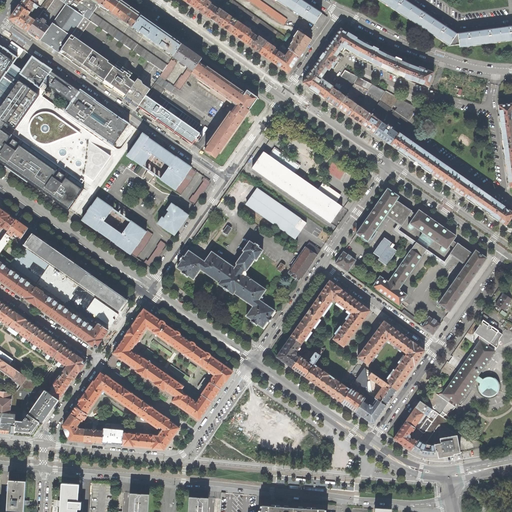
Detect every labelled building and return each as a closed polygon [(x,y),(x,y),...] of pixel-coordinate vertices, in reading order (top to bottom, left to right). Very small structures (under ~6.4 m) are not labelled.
[(24,28),(28,31),(36,21),(28,16),(34,7),(37,8),(39,6),(36,4),(29,0),(23,0),(22,2),(17,9),(16,8),(12,14),(13,15),(11,19),(14,21),(14,22),(19,26),(23,29),(24,28)] [(46,11),(53,0),(46,0),(41,8),(46,11)] [(118,0),(82,0),(82,1),(79,3),(75,0),(60,0),(66,4),(85,17),(88,19),(93,13),(98,5),(99,5),(101,4),(113,12),(120,1),(118,0)] [(183,0),(189,3),(195,8),(201,0),(183,0)] [(201,13),(207,17),(214,7),(211,4),(211,3),(206,0),(201,0),(195,8),(201,13)] [(237,3),(231,0),(219,0),(233,9),(237,3)] [(259,0),(247,0),(284,25),(287,19),(259,0)] [(277,0),(277,1),(287,7),(287,5),(299,13),(299,14),(308,21),(309,19),(315,23),(322,13),(312,7),(301,0),(277,0)] [(381,0),(392,6),(391,8),(400,14),(401,13),(413,20),(412,22),(422,28),(422,26),(435,34),(434,36),(443,42),(444,40),(450,44),(459,45),(459,46),(464,45),(464,47),(476,46),(476,43),(485,42),(485,44),(497,43),(496,41),(505,40),(506,42),(511,41),(511,40),(511,27),(508,28),(488,30),(467,33),(457,34),(444,26),(422,12),(403,0),(381,0)] [(130,8),(120,1),(113,12),(112,12),(120,18),(119,20),(122,22),(123,20),(128,24),(129,25),(129,24),(133,27),(141,16),(130,8)] [(250,13),(237,3),(233,9),(246,19),(250,13)] [(49,46),(59,53),(85,17),(66,4),(50,27),(41,40),(49,46)] [(214,21),(220,26),(228,15),(219,9),(218,10),(214,7),(207,17),(214,21)] [(91,21),(101,28),(106,22),(93,13),(88,19),(91,21)] [(263,22),(250,13),(246,19),(259,28),(263,22)] [(327,17),(322,13),(315,23),(310,31),(315,35),(327,17)] [(227,31),(234,35),(241,25),(228,15),(220,26),(227,31)] [(37,37),(41,40),(50,27),(45,24),(47,20),(39,16),(36,21),(28,31),(34,35),(35,36),(35,37),(36,38),(37,37)] [(150,22),(141,16),(133,27),(174,56),(182,44),(174,39),(150,23),(150,22)] [(117,93),(124,98),(138,78),(141,74),(120,59),(117,63),(80,37),(91,21),(88,19),(85,17),(59,53),(61,53),(62,53),(63,53),(65,51),(68,54),(66,56),(72,61),(71,61),(81,68),(81,67),(84,69),(88,72),(87,72),(96,79),(97,78),(113,89),(112,90),(117,93)] [(101,28),(122,43),(126,36),(106,22),(101,28)] [(275,31),(263,22),(259,28),(271,36),(275,31)] [(240,40),(247,45),(254,35),(250,32),(251,31),(241,25),(234,35),(240,40)] [(341,29),(330,44),(340,51),(343,47),(357,56),(364,43),(357,38),(353,36),(349,33),(341,29)] [(284,37),(275,31),(271,36),(280,43),(284,37)] [(288,49),(290,51),(299,57),(305,49),(312,40),(299,31),(293,41),(294,42),(288,49)] [(253,49),(259,53),(267,43),(259,37),(258,37),(254,35),(247,45),(253,49)] [(122,43),(163,72),(167,65),(126,36),(122,43)] [(28,181),(69,210),(84,189),(80,186),(68,177),(63,184),(60,182),(65,175),(60,172),(55,179),(53,177),(58,170),(23,145),(21,144),(15,151),(13,149),(18,142),(13,139),(9,146),(6,144),(13,135),(6,130),(9,125),(15,129),(39,95),(28,87),(32,82),(36,84),(35,84),(40,88),(43,84),(43,83),(43,82),(68,100),(71,102),(71,103),(65,112),(80,123),(80,122),(108,142),(114,146),(121,136),(129,123),(124,119),(123,120),(97,101),(96,100),(81,89),(80,91),(52,71),(53,69),(44,63),(44,64),(33,56),(30,60),(28,59),(22,55),(23,54),(6,43),(3,47),(0,44),(0,161),(5,165),(5,166),(27,181),(28,181)] [(265,57),(271,62),(279,52),(275,49),(275,48),(267,43),(259,53),(265,57)] [(373,47),(364,43),(357,56),(381,68),(387,54),(379,50),(378,49),(376,48),(373,47)] [(202,59),(182,44),(174,56),(173,57),(188,67),(194,71),(199,63),(202,59)] [(322,56),(313,68),(324,75),(327,70),(329,71),(331,68),(332,68),(337,62),(336,61),(338,58),(337,57),(340,51),(330,44),(322,56)] [(31,54),(25,50),(23,54),(22,55),(28,59),(31,54)] [(279,67),(288,73),(299,57),(290,51),(285,56),(279,52),(271,62),(279,67)] [(396,58),(387,54),(381,68),(405,78),(410,64),(402,60),(401,60),(398,59),(396,58)] [(163,72),(160,76),(166,80),(173,69),(173,68),(177,63),(171,59),(167,65),(163,72)] [(205,150),(216,158),(219,153),(221,154),(251,111),(249,110),(258,98),(252,93),(247,90),(245,93),(207,67),(206,68),(200,64),(199,63),(194,71),(192,74),(199,79),(198,80),(210,89),(209,92),(229,106),(227,109),(230,111),(207,145),(208,146),(205,150)] [(419,67),(410,64),(405,78),(429,87),(434,73),(425,70),(425,69),(422,68),(419,67)] [(180,90),(192,74),(194,71),(188,67),(183,75),(182,75),(174,86),(175,87),(180,90)] [(314,91),(325,99),(333,88),(333,87),(321,79),(324,75),(313,68),(302,83),(314,91)] [(341,76),(354,83),(358,77),(345,71),(341,76)] [(155,82),(165,89),(169,83),(166,80),(160,76),(155,82)] [(364,96),(368,91),(372,85),(358,77),(354,83),(350,89),(364,96)] [(137,108),(139,106),(146,95),(150,89),(143,84),(142,81),(138,78),(124,98),(130,102),(137,108)] [(171,92),(175,87),(174,86),(170,83),(166,89),(171,92)] [(368,91),(380,99),(385,92),(372,85),(368,91)] [(331,104),(337,108),(345,97),(333,88),(325,99),(331,104)] [(388,115),(392,109),(399,99),(385,92),(380,99),(379,100),(380,101),(376,106),(388,115)] [(153,116),(192,144),(200,133),(146,95),(139,106),(153,116)] [(343,112),(350,117),(357,106),(345,97),(337,108),(343,112)] [(389,116),(404,126),(417,108),(399,99),(392,109),(393,110),(389,116)] [(511,103),(498,106),(502,135),(511,133),(511,103)] [(355,121),(362,125),(369,114),(357,106),(350,117),(355,121)] [(51,144),(79,134),(53,114),(50,112),(44,112),(39,113),(36,116),(32,120),(30,125),(31,131),(33,136),(36,140),(40,144),(45,145),(51,144)] [(368,129),(374,134),(382,123),(369,114),(362,125),(368,129)] [(382,139),(391,145),(398,135),(391,129),(392,128),(388,125),(387,127),(382,123),(374,134),(382,139)] [(176,190),(191,168),(192,167),(177,156),(176,157),(150,138),(143,133),(127,155),(133,160),(133,159),(140,164),(143,166),(148,170),(155,175),(161,179),(167,184),(176,190)] [(400,152),(414,162),(423,150),(399,133),(398,135),(391,145),(400,152)] [(511,133),(502,135),(505,159),(511,158),(511,133)] [(425,170),(438,179),(446,166),(423,150),(414,162),(425,170)] [(252,168),(331,223),(337,214),(342,206),(329,197),(328,199),(323,196),(324,194),(284,166),(283,168),(278,164),(279,163),(264,152),(258,160),(252,168)] [(448,186),(458,193),(467,181),(446,166),(438,179),(448,186)] [(197,172),(191,168),(176,190),(175,191),(181,195),(185,189),(193,178),(197,172)] [(152,180),(155,175),(148,170),(144,175),(152,180)] [(189,200),(195,204),(199,198),(200,199),(211,184),(210,181),(204,177),(202,180),(204,181),(194,195),(193,194),(189,200)] [(470,201),(482,210),(490,197),(467,181),(458,193),(470,201)] [(258,188),(247,204),(296,239),(308,223),(258,188)] [(386,215),(396,201),(399,196),(388,188),(356,233),(367,241),(386,215)] [(131,253),(147,231),(137,224),(132,221),(131,221),(126,217),(118,212),(113,208),(107,203),(98,197),(82,220),(131,254),(131,253)] [(494,218),(506,226),(511,217),(511,212),(490,197),(482,210),(494,218)] [(415,214),(396,201),(386,215),(398,223),(401,226),(408,216),(412,219),(415,214)] [(169,231),(175,235),(182,224),(189,215),(183,211),(183,210),(177,206),(172,203),(167,209),(169,211),(164,218),(162,217),(158,223),(163,226),(163,227),(169,231)] [(118,212),(126,217),(129,212),(122,207),(118,212)] [(0,229),(1,227),(3,228),(4,227),(9,230),(16,220),(10,216),(10,215),(8,214),(0,208),(0,229)] [(419,210),(415,214),(412,219),(409,223),(414,226),(423,233),(433,240),(442,246),(446,249),(447,249),(450,245),(453,240),(456,236),(438,223),(419,210)] [(16,219),(16,220),(9,230),(0,242),(0,253),(10,239),(9,238),(11,235),(20,241),(28,228),(22,224),(16,219)] [(396,233),(398,230),(401,226),(398,223),(393,230),(396,233)] [(224,231),(227,234),(232,228),(228,225),(224,231)] [(147,230),(147,231),(131,253),(137,257),(141,252),(149,240),(153,234),(147,230)] [(416,243),(398,230),(396,233),(413,246),(416,243)] [(430,245),(433,240),(423,233),(419,238),(430,245)] [(36,238),(33,235),(26,245),(103,298),(110,289),(106,286),(103,283),(100,281),(99,282),(90,275),(90,274),(87,272),(72,262),(70,260),(70,261),(60,254),(60,253),(56,251),(53,249),(43,242),(39,239),(37,237),(36,238)] [(384,237),(373,253),(378,256),(377,259),(386,265),(396,251),(392,248),(394,245),(384,237)] [(416,243),(426,250),(430,245),(419,238),(416,243)] [(150,266),(153,266),(164,250),(163,250),(166,244),(161,240),(157,246),(158,246),(148,260),(146,259),(144,262),(150,266)] [(472,254),(453,240),(450,245),(454,248),(450,253),(453,256),(465,264),(472,254)] [(257,323),(263,327),(267,321),(269,322),(271,320),(272,318),(270,317),(275,310),(260,300),(263,297),(262,296),(266,289),(246,275),(244,274),(245,271),(247,270),(255,259),(256,260),(263,250),(258,247),(259,245),(257,244),(255,243),(254,244),(250,241),(243,250),(244,251),(236,263),(237,265),(235,268),(212,251),(207,258),(206,257),(203,260),(189,250),(185,256),(183,255),(182,257),(180,260),(181,261),(177,267),(183,271),(182,272),(187,276),(188,275),(193,279),(200,269),(219,282),(219,284),(224,287),(223,287),(225,289),(228,291),(228,290),(233,294),(234,293),(253,306),(246,316),(252,320),(251,321),(257,325),(257,323)] [(296,278),(299,280),(301,277),(302,278),(321,250),(309,242),(290,269),(291,270),(289,273),(291,275),(296,278)] [(424,253),(426,250),(416,243),(413,246),(411,250),(421,257),(424,253)] [(380,276),(372,287),(400,306),(407,295),(399,289),(421,257),(411,250),(388,282),(380,276)] [(424,253),(442,265),(444,262),(426,250),(424,253)] [(475,250),(472,254),(465,264),(438,303),(449,311),(455,304),(457,301),(479,269),(480,269),(482,266),(481,266),(487,258),(475,250)] [(339,257),(335,263),(347,272),(356,260),(351,257),(352,256),(348,254),(343,251),(339,257)] [(444,262),(442,265),(445,267),(453,256),(450,253),(444,262)] [(0,280),(8,269),(5,267),(6,266),(3,264),(2,265),(0,263),(0,262),(1,262),(0,261),(0,280)] [(277,269),(281,272),(285,266),(281,263),(277,269)] [(7,285),(13,289),(21,278),(19,276),(19,275),(12,270),(11,271),(8,269),(0,280),(7,285)] [(20,294),(24,297),(32,286),(30,284),(30,283),(27,281),(27,282),(24,280),(25,279),(22,277),(21,278),(13,289),(20,294)] [(64,279),(61,283),(66,287),(69,289),(72,284),(64,279)] [(58,281),(55,285),(61,289),(61,290),(63,292),(66,287),(61,283),(58,281)] [(294,331),(291,335),(301,343),(333,299),(352,313),(333,339),(344,346),(350,338),(370,310),(364,306),(348,295),(330,281),(325,288),(319,295),(319,296),(316,301),(305,315),(294,331)] [(50,288),(58,294),(61,290),(61,289),(55,285),(53,284),(50,288)] [(31,302),(38,307),(46,295),(43,294),(44,292),(36,287),(35,288),(32,286),(24,297),(31,302)] [(116,293),(110,289),(103,298),(119,310),(126,300),(123,298),(123,297),(119,295),(116,293)] [(499,299),(496,304),(504,310),(511,299),(503,293),(499,299)] [(43,310),(49,314),(57,303),(57,302),(55,300),(54,301),(52,299),(52,298),(49,297),(46,295),(38,307),(43,310)] [(56,319),(62,323),(70,313),(68,311),(68,310),(60,304),(60,305),(57,303),(49,314),(56,319)] [(102,310),(113,318),(115,315),(118,312),(106,304),(102,310)] [(10,308),(5,305),(0,311),(0,319),(1,320),(0,322),(0,323),(1,324),(3,324),(4,323),(5,323),(6,322),(8,324),(16,312),(10,308)] [(402,312),(417,323),(419,320),(404,310),(402,312)] [(143,311),(134,323),(143,330),(146,326),(148,328),(155,317),(150,313),(146,311),(143,311)] [(21,316),(16,312),(8,324),(10,325),(9,328),(10,330),(11,331),(13,329),(15,330),(13,333),(15,334),(17,334),(19,331),(27,320),(21,316)] [(68,328),(73,331),(81,320),(82,319),(79,317),(79,318),(76,316),(77,315),(74,313),(73,315),(70,313),(62,323),(68,328)] [(429,316),(421,327),(433,335),(437,330),(440,324),(436,321),(437,321),(433,318),(433,319),(429,316)] [(163,322),(155,317),(148,328),(163,338),(171,328),(163,322)] [(32,323),(27,320),(19,331),(21,333),(20,336),(21,338),(22,339),(24,336),(26,338),(24,341),(26,342),(28,342),(30,339),(38,328),(32,323)] [(80,336),(87,341),(95,330),(94,329),(92,328),(93,327),(85,321),(84,322),(81,320),(73,331),(80,336)] [(479,340),(480,341),(488,346),(490,343),(496,335),(500,337),(502,334),(498,331),(498,330),(497,332),(491,328),(492,328),(492,327),(491,326),(490,325),(489,325),(488,325),(488,326),(482,322),(483,320),(474,333),(479,336),(479,337),(479,340)] [(390,326),(384,321),(364,348),(358,357),(368,364),(387,339),(394,328),(390,326)] [(87,341),(96,347),(102,338),(108,330),(99,323),(94,329),(95,330),(87,341)] [(129,331),(123,338),(133,346),(134,346),(136,343),(143,334),(142,333),(144,331),(143,330),(134,323),(129,331)] [(44,332),(38,328),(30,339),(32,341),(30,343),(32,346),(33,347),(35,344),(37,346),(35,348),(36,349),(39,349),(40,348),(41,347),(43,349),(51,337),(44,332)] [(178,333),(171,328),(163,338),(178,349),(186,338),(178,333)] [(406,337),(394,328),(387,339),(407,353),(386,383),(396,390),(402,382),(409,373),(419,359),(425,351),(406,337)] [(284,361),(292,367),(299,356),(297,355),(296,351),(302,343),(301,343),(291,335),(277,356),(284,361)] [(499,340),(500,337),(496,335),(490,343),(496,348),(497,347),(498,345),(498,343),(499,340)] [(56,341),(51,337),(43,349),(46,350),(45,351),(44,353),(45,355),(47,356),(49,354),(51,355),(49,358),(50,359),(52,359),(54,356),(62,345),(56,341)] [(130,366),(131,365),(138,355),(138,354),(137,355),(134,353),(133,353),(130,351),(133,346),(123,338),(118,346),(111,356),(112,356),(109,360),(109,361),(108,362),(108,363),(109,364),(109,366),(110,367),(111,367),(112,368),(113,368),(114,368),(115,368),(117,367),(117,366),(118,365),(119,366),(120,366),(120,365),(121,364),(121,363),(120,362),(122,359),(128,363),(128,365),(130,366)] [(193,343),(186,338),(178,349),(193,360),(201,349),(193,343)] [(443,394),(451,399),(458,404),(475,379),(477,376),(495,351),(488,346),(480,341),(463,365),(443,394)] [(69,350),(62,345),(54,356),(57,358),(55,361),(56,363),(57,364),(59,361),(61,363),(59,365),(61,366),(64,366),(65,364),(67,366),(76,355),(69,350)] [(0,357),(9,364),(12,359),(0,349),(0,357)] [(208,354),(201,349),(193,360),(209,370),(216,360),(208,354)] [(313,366),(320,355),(316,352),(315,352),(310,359),(311,360),(309,362),(308,363),(305,361),(306,360),(300,356),(299,356),(292,367),(299,372),(305,377),(313,366)] [(86,362),(76,355),(67,366),(63,372),(64,372),(74,379),(80,371),(86,362)] [(148,377),(151,379),(158,369),(138,355),(131,365),(137,370),(136,370),(141,374),(147,378),(148,377)] [(0,433),(12,434),(14,434),(16,420),(16,412),(10,412),(12,392),(1,391),(0,390),(0,389),(0,368),(14,378),(13,379),(21,385),(27,377),(9,364),(0,357),(0,433)] [(231,370),(216,360),(209,370),(212,373),(213,372),(215,374),(210,382),(221,389),(227,380),(231,374),(231,370)] [(357,378),(359,376),(358,374),(362,368),(360,365),(357,365),(351,373),(354,377),(357,378)] [(334,397),(341,402),(349,391),(345,388),(346,387),(335,379),(334,381),(327,376),(328,375),(317,367),(316,368),(313,366),(305,377),(314,383),(334,397)] [(357,378),(357,379),(360,381),(361,382),(362,386),(363,387),(367,386),(365,374),(365,368),(364,368),(359,376),(357,378)] [(165,389),(175,396),(176,397),(180,390),(183,386),(158,369),(151,379),(154,382),(153,382),(159,386),(164,390),(165,389)] [(66,390),(74,379),(64,372),(59,379),(57,378),(53,384),(54,385),(49,393),(59,400),(66,390)] [(93,381),(88,390),(98,397),(104,389),(110,393),(109,394),(110,394),(117,384),(110,378),(106,375),(106,376),(101,372),(96,379),(94,382),(93,381)] [(386,383),(371,372),(369,376),(368,377),(380,385),(382,384),(383,384),(383,386),(375,398),(378,400),(386,406),(392,397),(396,390),(386,383)] [(484,380),(477,376),(475,379),(482,384),(481,385),(481,389),(482,391),(484,393),(486,394),(490,395),(492,394),(494,392),(496,390),(497,387),(496,384),(495,382),(493,380),(491,379),(488,378),(485,379),(484,380)] [(213,400),(221,389),(210,382),(205,378),(204,378),(198,387),(198,388),(203,391),(204,392),(202,394),(212,401),(213,400)] [(123,388),(117,384),(110,394),(130,408),(137,398),(132,394),(132,393),(127,390),(123,387),(123,388)] [(23,435),(32,436),(35,435),(39,428),(59,400),(49,393),(40,386),(27,404),(28,405),(32,408),(24,421),(16,420),(14,434),(23,435)] [(348,407),(355,412),(363,401),(365,398),(364,397),(363,398),(350,388),(349,391),(341,402),(348,407)] [(82,398),(76,407),(86,414),(98,397),(88,390),(82,398)] [(178,405),(184,409),(192,399),(180,390),(176,397),(175,396),(172,401),(178,405)] [(449,402),(451,399),(443,394),(442,393),(439,394),(438,395),(433,391),(424,404),(425,404),(433,410),(438,414),(443,417),(446,414),(447,414),(448,412),(449,411),(453,409),(454,409),(456,407),(449,402)] [(191,414),(199,419),(212,401),(202,394),(198,400),(199,401),(198,403),(192,399),(184,409),(191,414)] [(143,401),(137,398),(130,408),(149,421),(156,411),(152,408),(152,407),(148,404),(143,401)] [(363,417),(371,423),(375,422),(380,415),(386,406),(378,400),(373,407),(370,405),(369,405),(363,401),(355,412),(363,417)] [(423,408),(421,411),(424,413),(428,416),(433,410),(425,404),(423,408)] [(73,410),(71,414),(81,421),(83,422),(85,424),(98,419),(96,417),(91,419),(89,418),(88,419),(86,418),(88,415),(86,414),(76,407),(73,410)] [(414,427),(424,413),(421,411),(416,407),(407,419),(406,421),(414,427)] [(438,414),(433,410),(428,416),(422,424),(418,430),(423,433),(425,433),(438,414)] [(165,417),(156,411),(149,421),(149,422),(150,421),(159,427),(160,426),(163,429),(160,433),(170,440),(180,427),(169,420),(169,419),(167,418),(165,417)] [(74,440),(84,441),(85,429),(79,428),(78,426),(81,421),(71,414),(63,425),(64,428),(64,429),(68,437),(70,440),(74,440)] [(425,443),(425,444),(439,425),(442,425),(455,434),(459,428),(443,417),(438,414),(425,433),(423,433),(418,440),(422,443),(423,443),(425,443)] [(112,444),(122,445),(123,433),(125,418),(120,415),(119,424),(104,423),(102,443),(112,444)] [(92,442),(102,443),(104,423),(105,417),(99,419),(98,430),(96,430),(96,429),(92,429),(85,429),(84,441),(92,442)] [(406,421),(394,438),(402,444),(411,451),(418,441),(414,439),(413,440),(409,437),(410,436),(410,435),(409,434),(412,431),(415,428),(414,427),(406,421)] [(128,445),(144,447),(145,435),(123,433),(122,445),(128,445)] [(155,448),(165,449),(170,440),(160,433),(158,436),(145,435),(144,447),(155,448)] [(441,443),(443,456),(450,455),(460,453),(457,435),(442,438),(440,440),(441,443)] [(430,445),(425,444),(425,443),(423,443),(422,443),(418,440),(418,441),(411,451),(414,453),(416,454),(419,455),(424,457),(430,458),(436,457),(438,457),(436,444),(430,445)] [(9,480),(6,511),(23,511),(25,498),(26,481),(9,480)] [(61,502),(60,511),(77,511),(78,508),(81,508),(81,501),(78,501),(79,484),(62,483),(61,502)] [(147,511),(149,494),(130,493),(128,511),(207,511),(208,498),(189,496),(187,511),(147,511)]
